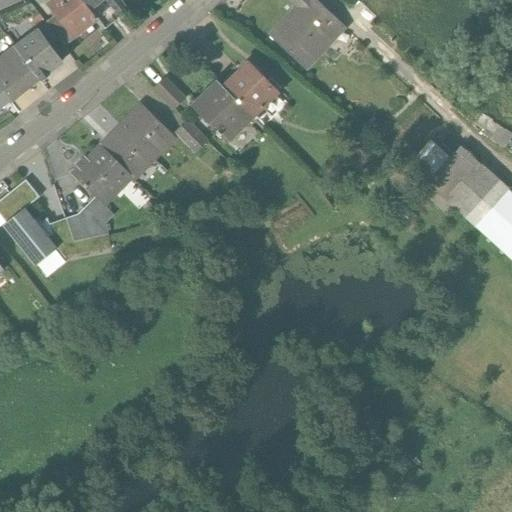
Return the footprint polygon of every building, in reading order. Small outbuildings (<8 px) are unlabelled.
[(89,11),(80,0),(55,0),(50,4),(58,13),(56,14),(64,24),(65,23),(75,36),(93,22),(93,16),(89,11)] [(80,0),(89,11),(100,3),(103,0),(80,0)] [(120,10),(112,0),(104,0),(116,14),(120,10)] [(125,7),(119,0),(112,0),(120,10),(125,7)] [(288,0),(297,8),(270,36),(305,69),(333,40),(327,35),(338,23),(313,0),(288,0)] [(115,22),(100,3),(89,11),(93,16),(104,31),(115,22)] [(64,24),(56,14),(45,23),(55,35),(62,45),(75,36),(65,23),(64,24)] [(45,42),(38,32),(15,49),(37,79),(39,81),(42,80),(48,76),(49,72),(48,71),(60,63),(60,62),(45,42)] [(62,45),(55,35),(45,42),(60,62),(69,55),(62,45)] [(37,79),(15,49),(0,60),(0,89),(10,101),(37,79)] [(235,65),(218,83),(223,88),(240,72),(240,70),(235,65)] [(277,93),(249,65),(244,65),(240,69),(240,70),(240,72),(223,88),(252,117),(260,109),(261,110),(263,107),(277,93)] [(185,100),(164,79),(154,88),(175,110),(185,100)] [(223,88),(218,83),(192,108),(217,134),(216,135),(218,138),(220,136),(226,143),(252,117),(223,88)] [(10,101),(0,89),(0,110),(10,102),(10,101)] [(172,136),(141,105),(121,126),(152,157),(172,136)] [(486,109),(473,126),(497,145),(510,128),(486,109)] [(206,142),(187,122),(176,133),(196,153),(206,142)] [(152,157),(121,126),(101,146),(132,177),(152,157)] [(100,146),(87,159),(85,158),(77,167),(78,168),(72,175),(95,198),(104,207),(133,177),(132,177),(101,146),(100,146)] [(481,208),(459,188),(480,165),(462,148),(422,192),(448,216),(455,208),(476,227),(503,198),(495,192),(481,208)] [(39,198),(25,181),(0,201),(0,217),(6,224),(24,209),(39,198)] [(511,195),(509,192),(503,198),(476,227),(511,259),(511,195)] [(78,215),(65,219),(74,243),(107,236),(108,235),(105,224),(113,216),(104,207),(95,198),(78,215)] [(38,226),(24,209),(6,224),(2,227),(35,267),(57,249),(38,226)] [(74,243),(73,243),(65,220),(49,225),(47,219),(38,226),(57,249),(65,260),(66,259),(65,259),(110,249),(107,236),(74,243)]
